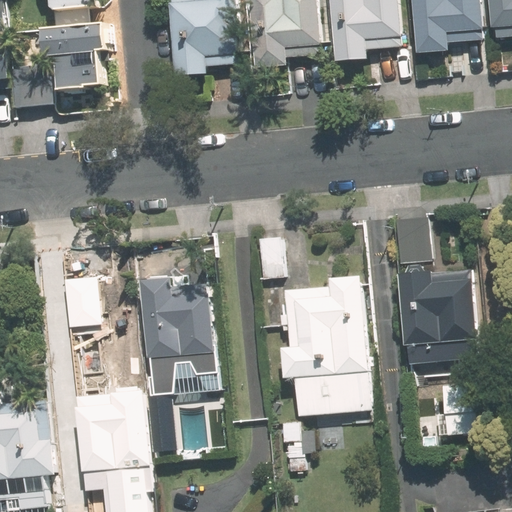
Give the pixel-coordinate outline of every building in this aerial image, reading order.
[(12,0),(0,0),(0,80),(17,80),(12,0)] [(53,0),(54,13),(58,13),(59,28),(49,29),(51,57),(60,57),(63,91),(107,88),(104,52),(115,51),(113,24),(92,26),(91,10),(100,9),(99,0),(53,0)] [(237,0),(172,0),(180,77),(215,74),(214,65),(244,62),(237,0)] [(323,0),(256,0),(262,71),(294,68),(292,56),(328,53),(323,0)] [(394,0),(334,0),(341,64),(373,60),(372,50),(399,48),(394,0)] [(452,42),(485,40),(483,0),(418,0),(421,54),(453,52),(452,42)] [(511,0),(496,0),(500,38),(511,36),(511,0)] [(56,80),(10,82),(12,109),(57,107),(56,80)] [(436,215),(404,218),(408,262),(439,260),(436,215)] [(293,236),(265,236),(265,282),(293,281),(293,236)] [(468,266),(410,269),(415,364),(472,361),(471,339),(487,339),(484,276),(469,277),(468,266)] [(185,274),(151,276),(162,447),(183,446),(180,399),(227,396),(219,286),(186,288),(185,274)] [(381,409),(375,274),(343,276),(343,289),(300,291),(303,346),(296,347),(298,380),(311,380),(312,413),(381,409)] [(117,331),(87,332),(89,379),(119,377),(117,331)] [(486,379),(449,381),(452,438),(489,436),(486,379)] [(164,511),(155,388),(126,390),(126,397),(79,400),(85,473),(91,473),(93,492),(130,490),(131,511),(164,511)] [(47,393),(0,397),(0,507),(56,501),(52,467),(58,466),(54,434),(51,434),(47,393)] [(295,441),(294,472),(312,472),(313,454),(334,454),(335,428),(310,427),(310,420),(292,420),(291,441),(295,441)] [(496,460),(433,468),(438,511),(479,511),(502,509),(496,460)]
